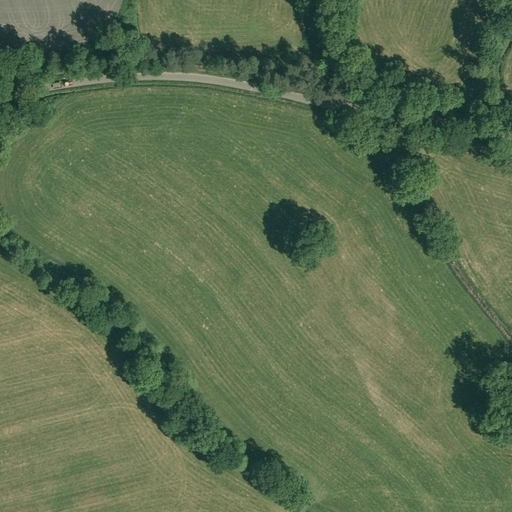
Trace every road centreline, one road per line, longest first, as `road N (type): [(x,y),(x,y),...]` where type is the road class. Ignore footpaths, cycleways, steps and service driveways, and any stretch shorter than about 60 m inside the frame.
road 1 (unclassified): [(0,100),(144,76),(207,79),(349,106)]
road 2 (unclassified): [(511,137),(349,106)]
